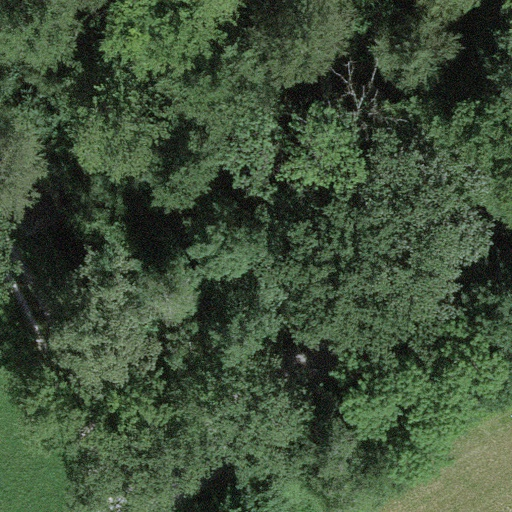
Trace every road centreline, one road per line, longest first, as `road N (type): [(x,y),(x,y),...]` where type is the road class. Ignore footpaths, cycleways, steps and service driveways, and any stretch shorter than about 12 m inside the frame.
road 1 (unclassified): [(130,511),(511,184)]
road 2 (track): [(0,269),(31,307),(119,511)]
